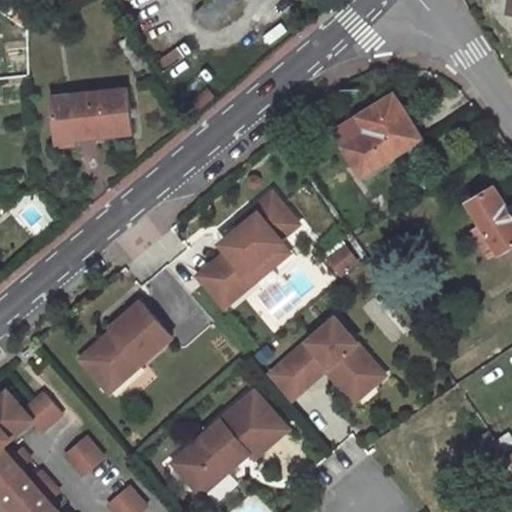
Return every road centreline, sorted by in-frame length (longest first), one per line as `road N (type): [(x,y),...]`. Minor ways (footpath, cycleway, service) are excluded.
road 1 (tertiary): [(372,0),(0,317)]
road 2 (unclassified): [(511,115),(428,0)]
